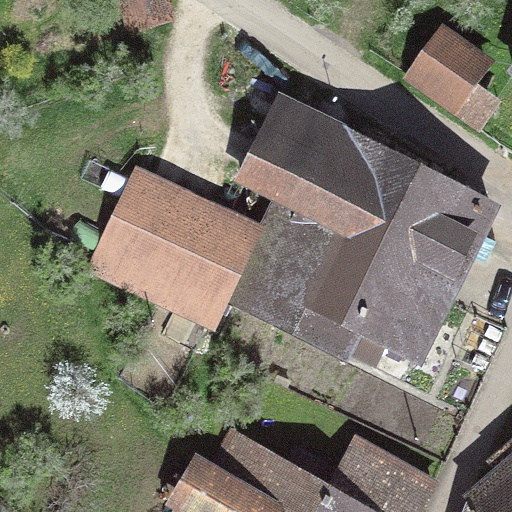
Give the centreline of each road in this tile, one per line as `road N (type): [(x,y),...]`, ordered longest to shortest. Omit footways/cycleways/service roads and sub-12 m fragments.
road 1 (residential): [(511,195),(223,0)]
road 2 (unknown): [(460,511),(511,376)]
